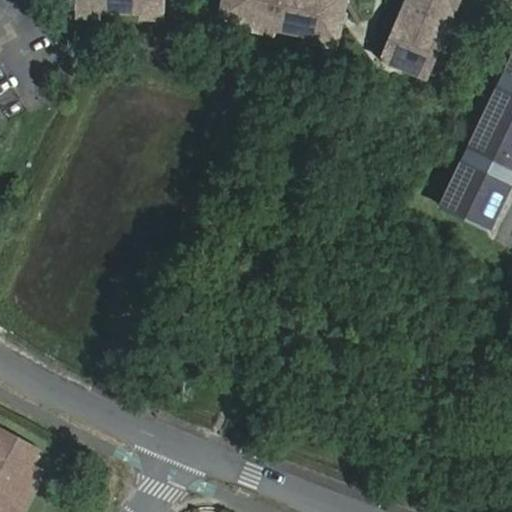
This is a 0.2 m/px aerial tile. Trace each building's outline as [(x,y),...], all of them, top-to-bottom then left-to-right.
[(76,0),(76,16),(161,18),(161,0),(76,0)] [(332,16),(335,0),(334,0),(225,0),(220,22),(253,29),(252,35),(272,40),(274,34),(316,43),(315,49),(332,53),(339,17),(332,16)] [(458,0),(407,0),(384,55),(391,58),(387,66),(424,82),(458,0)] [(511,56),(503,76),(511,80),(511,56)] [(511,80),(503,76),(497,87),(511,94),(511,80)] [(511,172),(511,94),(497,87),(467,150),(511,172)] [(511,172),(467,150),(461,162),(511,185),(511,172)] [(511,185),(461,162),(439,209),(493,235),(511,194),(511,185)] [(0,511),(2,511),(4,510),(28,464),(35,450),(0,431),(0,511)] [(20,511),(42,471),(28,464),(4,510),(7,511),(20,511)]
